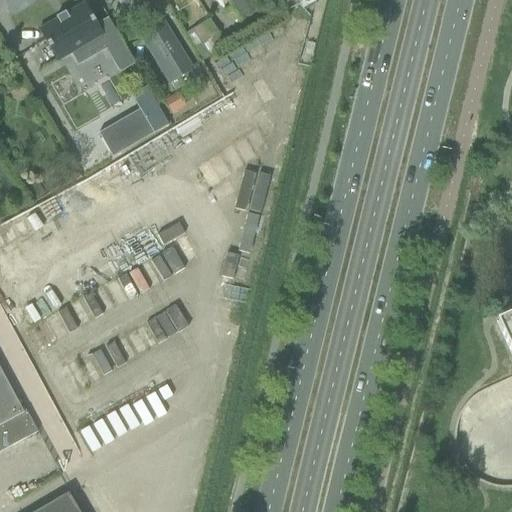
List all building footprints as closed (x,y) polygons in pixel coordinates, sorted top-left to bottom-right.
[(56,20),(38,31),(56,62),(71,54),(77,65),(93,56),(93,57),(94,56),(93,53),(103,47),(119,74),(134,65),(107,19),(104,21),(95,26),(83,5),(68,14),(66,15),(64,13),(63,13),(64,15),(62,16),(58,18),(57,19),(56,18),(55,18),(56,20)] [(201,61),(225,48),(209,20),(184,34),(201,61)] [(167,84),(190,69),(163,24),(139,38),(167,84)] [(156,135),(142,111),(100,134),(114,159),(156,135)] [(56,207),(66,228),(145,189),(135,168),(56,207)] [(141,267),(71,306),(82,325),(152,287),(141,267)] [(511,316),(496,324),(511,358),(511,316)] [(0,452),(37,433),(27,415),(25,412),(21,415),(0,375),(0,452)] [(77,511),(67,494),(36,511),(77,511)]
